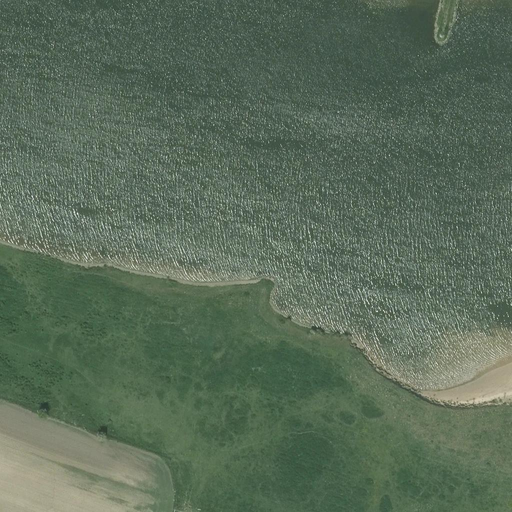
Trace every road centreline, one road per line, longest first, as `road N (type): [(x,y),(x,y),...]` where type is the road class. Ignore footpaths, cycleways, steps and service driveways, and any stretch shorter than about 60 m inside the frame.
road 1 (track): [(238,312),(189,475),(189,511)]
road 2 (track): [(0,457),(162,511)]
